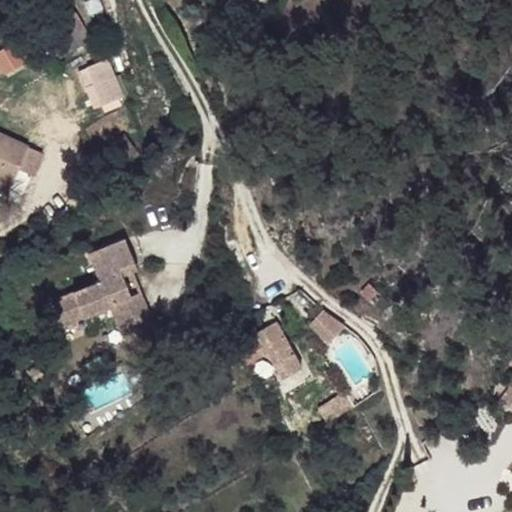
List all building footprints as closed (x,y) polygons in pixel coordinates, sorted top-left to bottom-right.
[(47,50),(85,26),(75,11),(38,35),(47,50)] [(0,73),(22,61),(11,42),(0,48),(0,73)] [(235,67),(238,53),(224,51),(222,65),(235,67)] [(92,107),(124,98),(112,57),(80,66),(92,107)] [(28,147),(0,134),(0,178),(11,184),(28,147)] [(140,155),(126,135),(108,147),(122,168),(140,155)] [(11,184),(0,179),(0,189),(8,192),(11,184)] [(152,323),(140,293),(131,296),(122,275),(137,269),(125,239),(88,254),(100,282),(52,301),(62,326),(110,306),(122,335),(152,323)] [(370,300),(379,291),(370,283),(362,292),(370,300)] [(332,342),(345,326),(324,311),(312,328),(332,342)] [(302,368),(276,321),(229,346),(240,367),(268,352),(282,378),(302,368)] [(511,408),(511,384),(501,401),(511,408)] [(327,423),(354,406),(346,393),(319,409),(327,423)]
